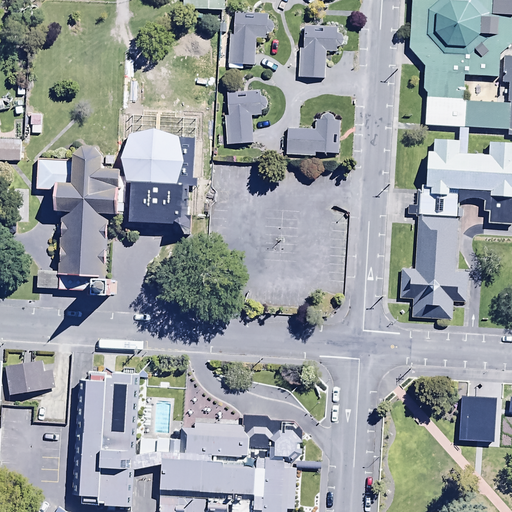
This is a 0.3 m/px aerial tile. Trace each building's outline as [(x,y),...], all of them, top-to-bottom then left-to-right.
[(224,15),(224,0),(183,0),(183,12),(224,15)] [(511,0),(412,0),(409,48),(431,69),(427,130),(511,136),(511,123),(511,0)] [(268,24),(269,17),(235,16),(235,37),(229,37),(228,72),(243,72),(243,68),(255,69),(255,41),(267,41),(267,37),(271,37),(274,32),(272,25),(268,24)] [(304,50),(300,51),(299,82),(325,83),(326,55),(335,55),(336,50),(340,50),(344,43),(341,39),(337,37),(337,30),(304,30),(304,50)] [(228,118),(225,118),(226,147),(253,146),(251,118),(261,117),(261,112),(265,112),(266,107),(265,100),(260,100),(260,94),(227,96),(228,118)] [(136,130),(136,112),(124,112),(123,124),(128,124),(128,130),(136,130)] [(42,136),(42,118),(30,118),(30,129),(31,129),(31,136),(42,136)] [(338,157),(340,125),(334,124),(333,120),(330,118),(323,118),(321,122),(316,123),(316,134),(286,132),(285,158),(316,159),(316,156),(338,157)] [(157,129),(135,132),(125,157),(134,183),(131,221),(186,223),(190,135),(157,129)] [(435,153),(429,153),(427,185),(511,190),(511,142),(494,141),(493,157),(461,155),(462,139),(436,137),(435,153)] [(0,141),(0,164),(20,165),(20,142),(0,141)] [(110,171),(111,155),(74,153),(73,181),(58,180),(57,205),(72,205),(69,280),(105,281),(108,210),(121,210),(122,172),(110,171)] [(0,236),(15,237),(16,226),(0,225),(0,236)] [(461,227),(425,225),(422,274),(408,274),(407,301),(420,302),(419,323),(455,325),(456,305),(469,306),(470,280),(458,279),(461,227)] [(89,374),(82,511),(138,511),(140,472),(170,473),(167,511),(298,511),(302,436),(189,430),(188,454),(140,452),(143,377),(89,374)] [(485,382),(475,381),(472,409),(483,411),(511,413),(511,396),(484,393),(485,382)]
